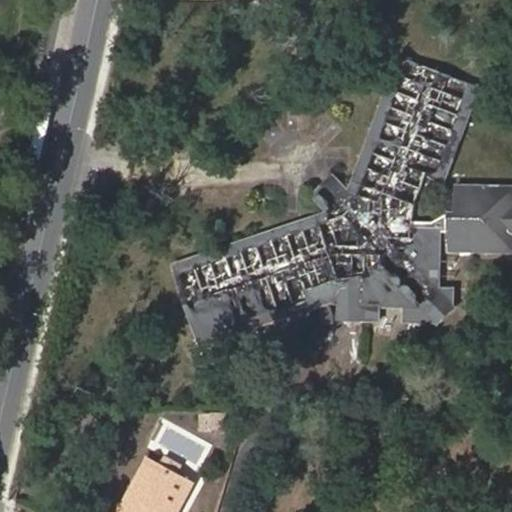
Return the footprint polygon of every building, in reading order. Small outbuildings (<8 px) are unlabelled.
[(409,60),(403,58),(348,199),(353,205),(409,60)] [(437,179),(472,86),(409,60),(353,205),(343,215),(337,217),(175,274),(199,339),(311,299),(313,307),(322,304),(332,300),(337,299),(341,298),(341,319),(376,320),(377,302),(406,303),(405,320),(439,321),(456,305),(456,288),(439,288),(440,231),(449,231),(448,247),(506,246),(506,228),(511,228),(511,195),(505,196),(505,177),(460,177),(459,205),(451,205),(439,217),(415,217),(416,206),(427,176),(437,179)] [(478,88),(472,86),(437,179),(443,182),(478,88)] [(332,211),(337,217),(343,215),(353,205),(348,199),(338,187),(323,201),(332,211)] [(173,267),(175,274),(337,217),(332,211),(173,267)] [(202,347),(313,307),(311,299),(199,339),(202,347)] [(332,300),(322,304),(327,320),(338,316),(332,300)] [(415,402),(415,372),(374,372),(374,402),(415,402)] [(172,471),(177,462),(159,452),(154,462),(172,471)] [(163,511),(158,509),(176,474),(172,471),(154,462),(148,459),(120,511),(163,511)] [(158,509),(163,511),(176,511),(193,482),(176,474),(158,509)]
